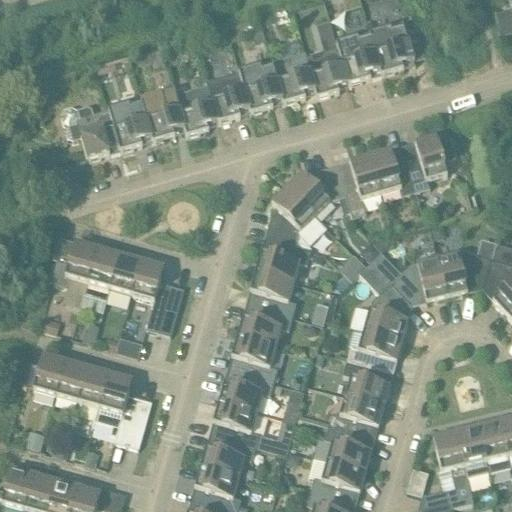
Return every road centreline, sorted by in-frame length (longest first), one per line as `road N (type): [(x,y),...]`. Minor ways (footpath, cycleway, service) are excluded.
road 1 (residential): [(150,511),(238,193),(231,162)]
road 2 (residential): [(511,78),(231,162)]
road 3 (residential): [(511,370),(472,339),(439,347),(426,366),(385,511)]
road 4 (residential): [(231,162),(64,211)]
